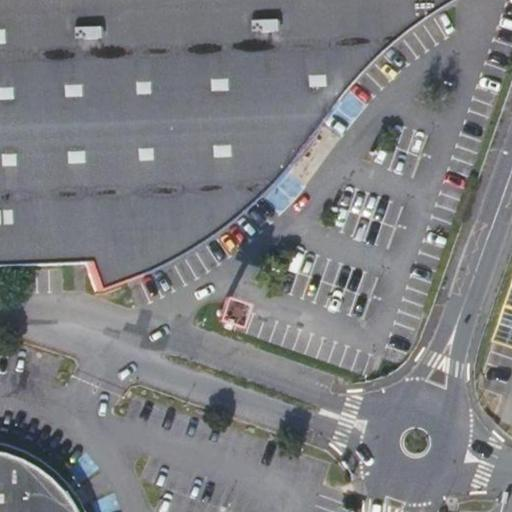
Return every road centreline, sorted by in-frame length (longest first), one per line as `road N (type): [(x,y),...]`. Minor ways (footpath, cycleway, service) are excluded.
road 1 (unclassified): [(126,341),(162,366),(377,450)]
road 2 (unclassified): [(386,415),(168,341),(126,341)]
road 3 (unclassified): [(462,311),(511,172)]
road 4 (unclassified): [(126,341),(0,314)]
